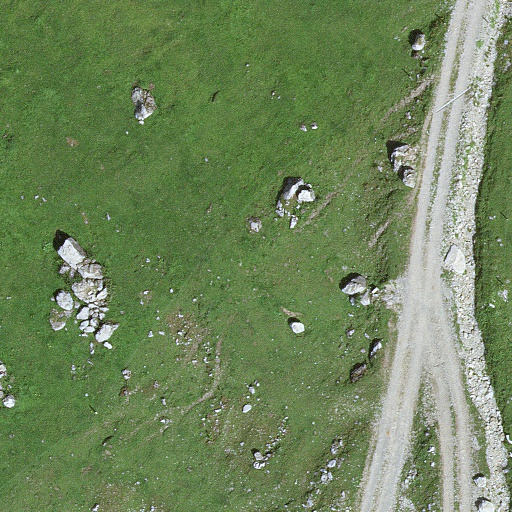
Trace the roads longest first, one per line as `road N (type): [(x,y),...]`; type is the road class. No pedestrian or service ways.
road 1 (track): [(475,0),(440,189),(436,284),(373,511)]
road 2 (track): [(436,284),(463,413),(469,511)]
